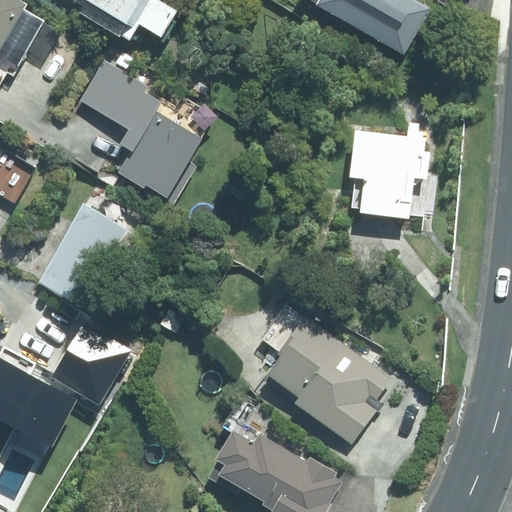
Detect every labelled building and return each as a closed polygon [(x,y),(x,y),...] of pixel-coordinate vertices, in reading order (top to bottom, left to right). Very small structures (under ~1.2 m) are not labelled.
[(0,0),(0,66),(37,2),(33,0),(0,0)] [(71,0),(93,12),(89,19),(134,46),(134,44),(140,48),(151,30),(175,45),(190,20),(157,0),(71,0)] [(334,0),(328,12),(410,59),(437,11),(418,0),(334,0)] [(106,66),(86,98),(132,127),(124,140),(139,150),(127,168),(164,191),(197,139),(156,113),(159,100),(106,66)] [(197,91),(208,98),(213,89),(202,82),(197,91)] [(433,185),(436,157),(428,156),(430,142),(425,142),(426,134),(411,133),(410,140),(363,135),(357,184),(370,184),(366,218),(416,224),(420,183),(433,185)] [(95,196),(43,281),(92,311),(143,225),(95,196)] [(345,345),(288,302),(262,339),(280,353),(268,378),(333,429),(330,438),(351,446),(361,420),(371,423),(391,378),(345,345)] [(79,352),(108,369),(124,343),(94,325),(79,352)] [(90,398),(0,354),(0,418),(22,430),(24,426),(66,447),(90,398)] [(262,439),(242,426),(225,453),(235,459),(226,474),(276,508),(273,511),(326,511),(333,502),(329,500),(343,478),(335,473),(337,470),(312,454),(310,457),(268,430),(262,439)]
